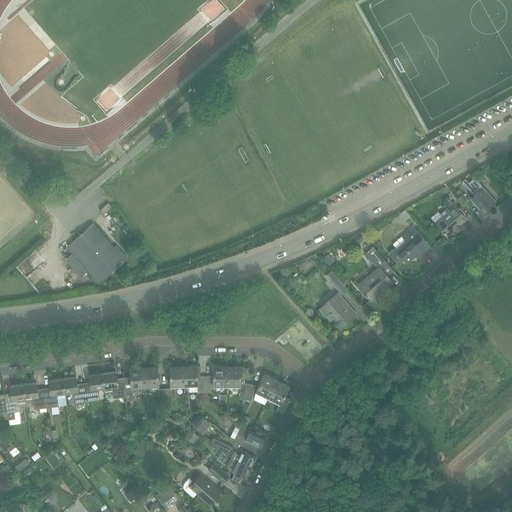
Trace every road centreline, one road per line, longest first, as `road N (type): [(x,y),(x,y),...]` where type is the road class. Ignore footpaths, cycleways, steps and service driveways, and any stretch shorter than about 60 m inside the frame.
road 1 (secondary): [(0,321),(127,300),(253,263),(511,132)]
road 2 (residential): [(313,380),(253,341),(160,342),(0,363)]
road 3 (residential): [(313,380),(511,208)]
road 4 (residential): [(245,511),(313,380)]
